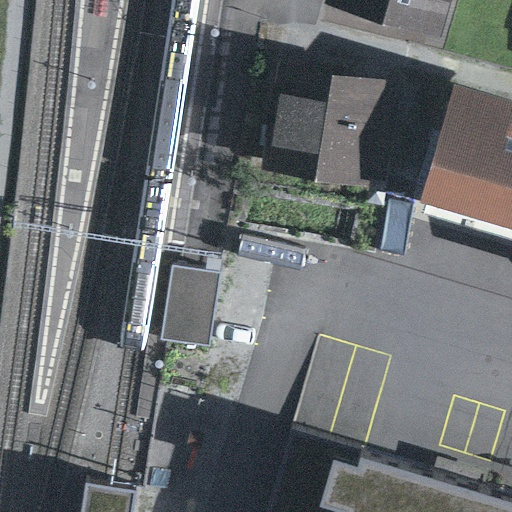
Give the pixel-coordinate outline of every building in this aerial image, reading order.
[(442,0),(338,0),(435,27),(442,0)] [(276,145),(350,160),(366,82),(292,67),(276,145)] [(511,102),(452,85),(424,180),(511,205),(511,102)] [(175,265),(166,335),(207,340),(217,271),(175,265)] [(511,511),(511,485),(302,425),(277,511),(511,511)] [(85,483),(80,511),(123,511),(127,489),(85,483)]
